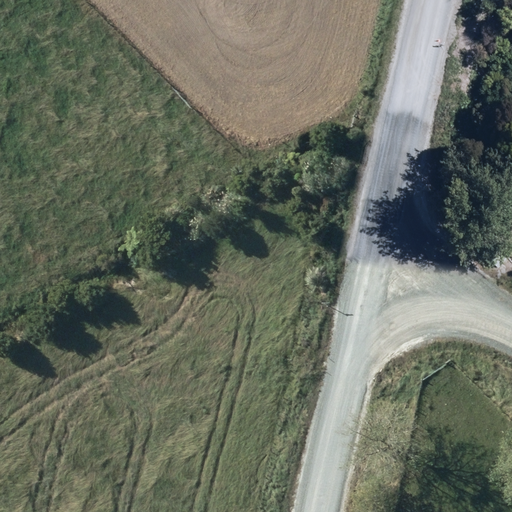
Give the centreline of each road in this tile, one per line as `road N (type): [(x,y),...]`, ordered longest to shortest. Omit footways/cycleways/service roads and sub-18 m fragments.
road 1 (unclassified): [(433,0),(369,277)]
road 2 (unclassified): [(369,277),(321,511)]
road 3 (unclassified): [(369,277),(511,330)]
